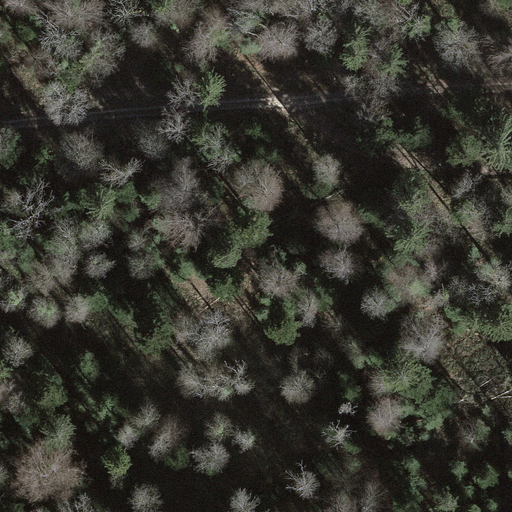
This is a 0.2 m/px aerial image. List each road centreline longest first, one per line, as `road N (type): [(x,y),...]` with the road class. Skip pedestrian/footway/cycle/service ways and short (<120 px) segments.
road 1 (track): [(511,87),(0,128)]
road 2 (track): [(297,102),(368,145),(511,167)]
